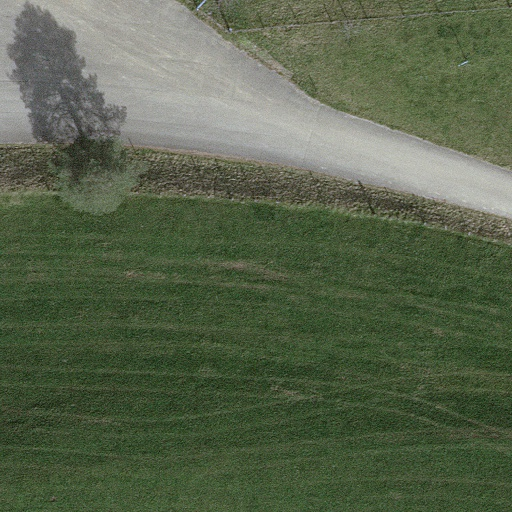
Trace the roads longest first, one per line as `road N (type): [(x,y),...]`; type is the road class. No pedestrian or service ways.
road 1 (track): [(511,198),(342,135),(126,72),(0,76)]
road 2 (track): [(126,72),(12,0)]
